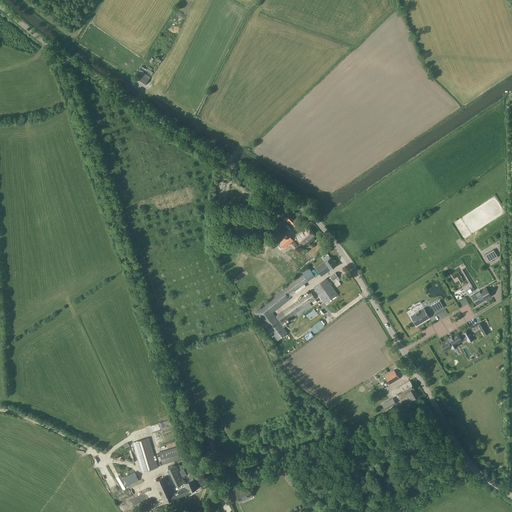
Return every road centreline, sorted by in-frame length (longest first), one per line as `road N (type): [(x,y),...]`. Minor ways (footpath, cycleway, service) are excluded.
road 1 (unclassified): [(511,495),(470,465),(312,217),(69,60),(0,5)]
road 2 (track): [(59,53),(185,413)]
road 3 (track): [(446,425),(329,497)]
